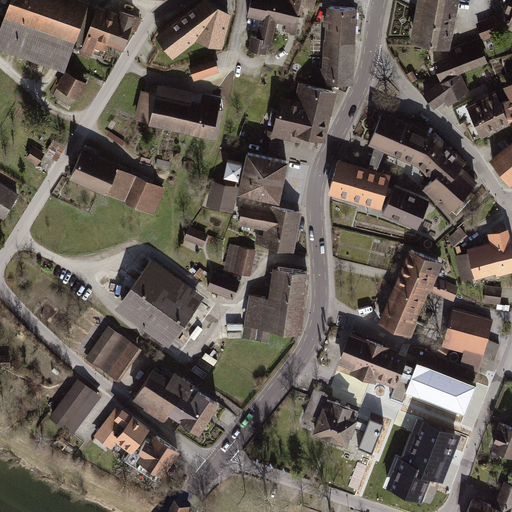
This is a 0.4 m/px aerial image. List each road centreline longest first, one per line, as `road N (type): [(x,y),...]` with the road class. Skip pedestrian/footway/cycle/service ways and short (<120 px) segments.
road 1 (tertiary): [(369,58),(317,182),(321,282),(309,344),(219,460)]
road 2 (residential): [(181,0),(153,19),(0,263)]
road 3 (residential): [(219,460),(206,460),(114,393),(0,286)]
road 4 (residential): [(369,58),(460,138),(505,206)]
road 5 (unknown): [(17,236),(88,275),(171,355)]
road 6 (unknown): [(477,440),(297,362)]
road 7 (unknown): [(319,261),(264,266),(230,312),(171,355)]
road 8 (residential): [(511,349),(450,511)]
road 9 (residential): [(384,511),(219,460)]
